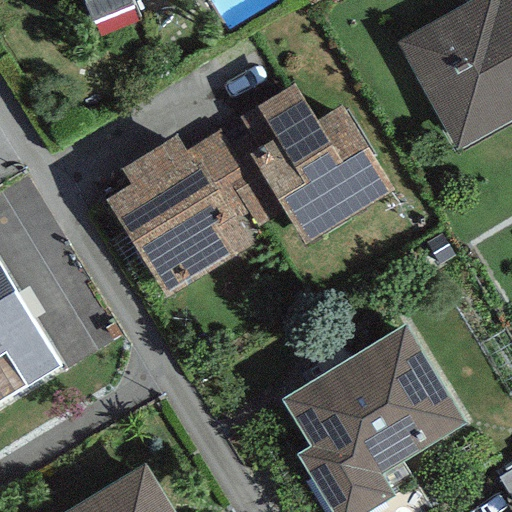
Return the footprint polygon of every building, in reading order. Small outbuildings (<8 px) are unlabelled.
[(91,0),(96,10),(121,0),(91,0)] [(511,0),(460,0),(399,33),(458,142),(511,112),(511,0)] [(259,101),(239,112),(249,129),(244,132),(286,206),(305,236),(393,181),(342,96),(317,111),(294,73),(256,96),(259,101)] [(286,206),(244,132),(229,141),(220,126),(194,142),(200,153),(247,227),(286,206)] [(175,127),(121,159),(129,173),(102,189),(163,291),(253,238),(247,227),(200,153),(195,156),(175,127)] [(0,268),(0,399),(25,384),(20,378),(55,356),(0,268)] [(403,316),(283,390),(311,436),(298,444),(339,511),(349,511),(392,485),(380,465),(464,413),(403,316)] [(184,511),(148,452),(48,511),(184,511)] [(511,465),(497,475),(511,500),(511,465)]
